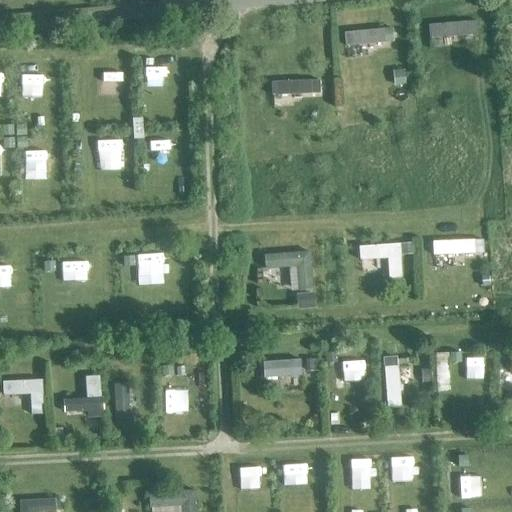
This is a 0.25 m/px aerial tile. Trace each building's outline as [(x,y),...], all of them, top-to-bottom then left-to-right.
[(428,26),(429,39),(477,35),(476,22),(428,26)] [(345,47),(384,43),(385,44),(394,43),(392,29),(344,33),(345,47)] [(310,81),(271,83),(271,96),(319,94),(319,81),(310,81)] [(143,139),(141,118),(132,119),(133,139),(143,139)] [(42,158),(42,146),(0,147),(0,152),(0,160),(28,159),(28,163),(34,163),(33,159),(42,158)] [(433,256),(475,254),(483,253),(483,240),(474,241),(474,240),(432,242),(433,256)] [(399,244),(359,247),(360,261),(387,259),(389,279),(402,278),(399,244)] [(288,268),(290,291),(298,291),(299,291),(313,290),(309,251),(264,255),(265,270),(288,268)] [(450,391),(448,354),(436,354),(437,392),(450,391)] [(329,356),(329,366),(327,367),(329,409),(342,409),(340,366),(358,367),(359,357),(329,356)] [(397,366),(385,367),(387,397),(400,396),(398,367),(408,367),(407,359),(397,360),(397,366)] [(263,379),(301,375),(300,360),(262,363),(263,379)] [(500,374),(511,373),(511,361),(500,361),(500,374)] [(64,413),(87,412),(87,417),(102,417),(102,411),(103,411),(103,397),(100,397),(99,377),(85,377),(86,399),(63,400),(64,413)] [(180,419),(179,377),(164,377),(165,419),(180,419)] [(129,384),(114,384),(116,420),(130,419),(129,384)] [(400,491),(400,511),(414,511),(413,476),(367,478),(368,493),(400,491)] [(195,511),(194,491),(148,494),(149,508),(150,508),(150,511),(195,511)] [(55,511),(55,500),(20,501),(20,511),(55,511)]
